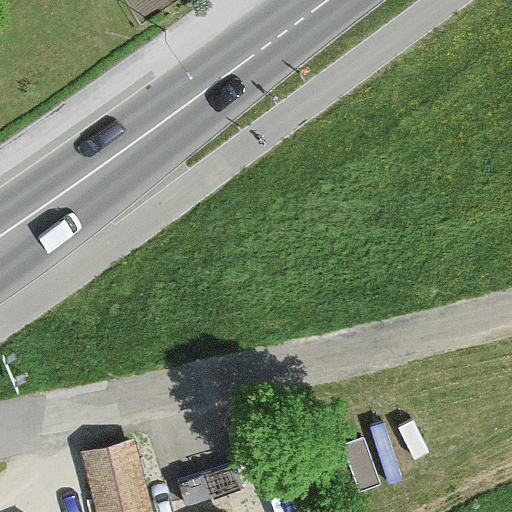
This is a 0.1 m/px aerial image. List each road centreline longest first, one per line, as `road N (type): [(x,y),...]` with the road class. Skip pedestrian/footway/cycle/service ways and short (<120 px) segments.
road 1 (unclassified): [(511,312),(329,361),(0,427)]
road 2 (secondary): [(0,240),(327,0)]
